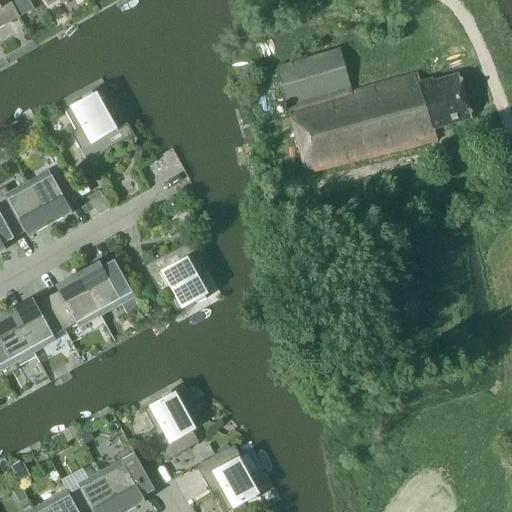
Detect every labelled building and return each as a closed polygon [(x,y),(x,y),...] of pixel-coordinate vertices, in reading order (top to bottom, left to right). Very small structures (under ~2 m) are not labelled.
[(0,0),(0,28),(19,17),(9,0),(0,0)] [(17,0),(25,14),(39,6),(35,0),(17,0)] [(435,129),(441,128),(472,118),(459,74),(433,82),(432,79),(420,83),(417,72),(351,91),(340,49),(276,68),(305,174),(438,141),(435,129)] [(87,162),(134,136),(128,125),(127,125),(126,123),(113,131),(91,92),(83,97),(84,100),(65,110),(76,130),(71,133),(87,162)] [(63,168),(29,187),(50,225),(72,213),(69,208),(81,201),(80,199),(75,190),(63,168)] [(75,190),(80,199),(91,193),(86,184),(75,190)] [(28,238),(50,225),(29,187),(10,197),(5,187),(0,189),(0,213),(14,238),(25,232),(28,238)] [(0,213),(0,253),(5,250),(2,245),(14,238),(0,213)] [(197,252),(198,252),(192,241),(155,261),(145,266),(160,295),(165,292),(176,312),(196,302),(197,304),(206,299),(185,261),(198,253),(197,252)] [(151,254),(141,260),(145,266),(155,261),(151,254)] [(99,262),(77,274),(98,313),(132,294),(114,261),(102,267),(99,262)] [(58,292),(47,298),(65,331),(72,327),(79,323),(98,313),(77,274),(55,286),(58,292)] [(32,299),(11,311),(32,349),(65,331),(47,298),(35,304),(32,299)] [(13,360),(32,349),(11,311),(0,316),(0,371),(4,378),(19,370),(13,360)] [(163,399),(144,410),(155,430),(150,433),(166,461),(199,443),(170,392),(162,397),(163,399)] [(90,433),(82,437),(86,445),(94,440),(90,433)] [(205,462),(215,456),(209,445),(199,451),(205,462)] [(248,504),(257,499),(236,461),(239,459),(239,457),(240,457),(234,446),(215,456),(205,462),(196,467),(212,495),(217,492),(227,511),(228,511),(232,510),(244,503),(247,502),(248,504)] [(136,458),(102,476),(121,511),(128,511),(145,503),(142,497),(154,491),(136,458)] [(22,461),(10,467),(16,478),(19,483),(26,479),(28,472),(22,461)] [(121,511),(102,476),(69,495),(78,511),(121,511)] [(8,483),(12,491),(21,486),(19,483),(16,478),(8,483)] [(78,511),(69,495),(37,511),(78,511)] [(248,511),(249,511),(244,503),(232,510),(233,511),(248,511)]
